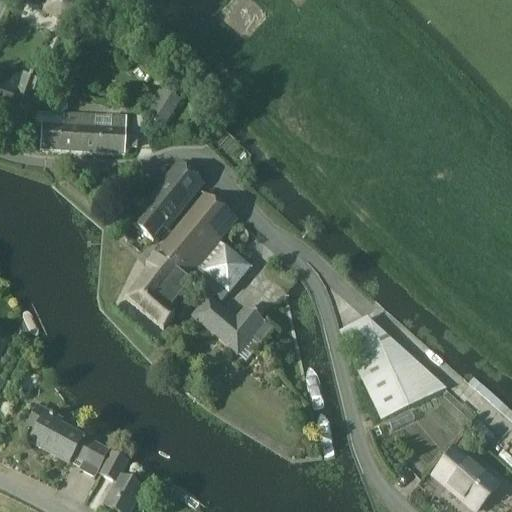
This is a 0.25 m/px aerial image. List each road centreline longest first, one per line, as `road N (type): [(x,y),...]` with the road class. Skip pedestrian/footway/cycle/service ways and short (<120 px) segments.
road 1 (unclassified): [(402,511),(361,457),(321,301),(305,272),(203,159),(38,163),(0,152)]
road 2 (track): [(511,355),(142,0)]
